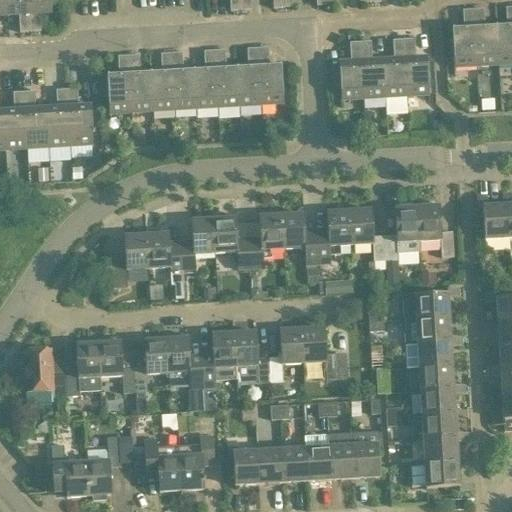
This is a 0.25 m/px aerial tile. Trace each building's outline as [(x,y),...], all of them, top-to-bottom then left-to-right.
[(5,0),(7,17),(18,16),(19,34),(29,34),(27,0),(5,0)] [(27,0),(29,34),(40,33),(39,15),(50,14),(49,0),(27,0)] [(228,0),(229,13),(240,13),(239,0),(228,0)] [(239,0),(240,13),(251,12),(249,0),(239,0)] [(282,0),(271,0),(272,11),(283,10),(282,0)] [(282,0),(283,10),(294,9),(293,0),(282,0)] [(326,7),(325,0),(314,0),(315,8),(326,7)] [(506,28),(495,28),(497,67),(511,66),(511,9),(504,9),(506,28)] [(475,68),(472,11),(461,12),(462,30),(452,31),(452,30),(451,30),(453,70),(475,68)] [(483,11),(472,11),(475,68),(497,67),(495,28),(484,29),(483,11)] [(393,60),(382,61),(384,100),(384,110),(406,109),(405,98),(402,41),(392,42),(393,60)] [(413,41),(402,41),(405,98),(428,97),(426,58),(414,59),(413,41)] [(370,43),(359,44),(362,101),(384,100),(382,61),(371,61),(370,43)] [(362,101),(359,44),(348,44),(350,63),(338,63),(340,102),(362,101)] [(267,49),(257,50),(260,107),(282,106),(280,66),(278,66),(278,67),(268,67),(267,49)] [(247,69),(236,70),(238,108),(260,107),(257,50),(246,51),(247,69)] [(224,52),(213,53),(217,110),(238,108),(236,70),(225,70),(224,52)] [(204,71),(193,72),(195,111),(217,110),(213,53),(203,53),(204,71)] [(161,74),(150,75),(152,113),(173,112),(170,55),(160,56),(161,74)] [(173,112),(195,111),(193,72),(182,73),(181,55),(170,55),(173,112)] [(138,57),(127,58),(130,115),(152,113),(150,75),(139,75),(138,57)] [(108,116),(130,115),(127,58),(117,58),(118,76),(107,77),(107,76),(106,76),(108,116)] [(56,110),(45,111),(48,150),(69,148),(66,91),(55,92),(56,110)] [(76,91),(66,91),(69,148),(91,147),(89,108),(77,109),(76,91)] [(33,93),(22,94),(26,151),(48,150),(45,111),(34,112),(33,93)] [(13,113),(2,113),(4,152),(26,151),(22,94),(12,95),(13,113)] [(482,112),(493,111),(493,102),(481,103),(482,112)] [(81,180),(80,169),(71,169),(72,180),(81,180)] [(38,183),(48,182),(47,170),(38,171),(38,183)] [(508,241),(511,240),(511,206),(511,207),(510,196),(501,197),(502,208),(506,207),(508,241)] [(506,207),(502,208),(486,209),(485,198),(476,198),(476,210),(481,210),(483,242),(508,241),(506,207)] [(415,209),(418,244),(439,243),(440,260),(453,259),(451,234),(439,235),(438,208),(434,208),(434,204),(418,205),(419,209),(415,209)] [(395,238),(383,238),(385,263),(397,263),(397,256),(418,255),(418,244),(415,209),(412,209),(412,205),(397,206),(397,210),(393,210),(395,238)] [(370,212),(348,213),(350,248),(372,247),(373,264),(385,263),(383,238),(371,239),(370,212)] [(259,245),(247,246),(249,272),(261,271),(261,261),(271,261),(271,253),(282,252),(280,217),(276,217),(276,213),(261,214),(261,218),(258,218),(258,225),(259,245)] [(327,241),(315,242),(317,267),(329,267),(328,249),(350,248),(348,213),(325,214),(327,241)] [(215,221),(212,221),(214,256),(236,255),(237,272),(249,272),(247,246),(236,247),(235,226),(234,220),(230,220),(230,216),(215,216),(215,221)] [(305,268),(317,267),(315,242),(303,243),(302,216),(280,217),(282,252),(304,251),(305,268)] [(193,257),(214,256),(212,221),(190,222),(192,249),(180,250),(180,262),(182,276),(194,275),(193,257)] [(149,237),(145,237),(147,272),(169,271),(170,288),(174,288),(175,301),(183,301),(182,287),(182,276),(180,262),(180,250),(168,251),(168,243),(167,236),(164,236),(163,231),(148,232),(149,237)] [(113,278),(106,279),(106,292),(114,291),(126,291),(125,273),(147,272),(145,237),(123,238),(124,260),(125,266),(113,266),(113,278)] [(261,271),(249,272),(250,281),(256,281),(257,281),(261,276),(261,271)] [(318,285),(317,272),(307,272),(307,286),(318,285)] [(420,275),(420,287),(434,286),(434,274),(420,275)] [(398,279),(386,279),(386,289),(398,288),(398,279)] [(338,297),(337,284),(325,285),(326,298),(338,297)] [(402,298),(403,323),(448,320),(447,300),(457,299),(457,290),(445,291),(446,296),(402,298)] [(258,291),(251,291),(251,302),(267,301),(267,295),(262,295),(258,291)] [(203,305),(215,304),(215,293),(203,293),(203,305)] [(495,305),(496,325),(511,324),(511,299),(496,300),(495,296),(484,296),(484,305),(495,305)] [(378,324),(378,313),(367,313),(368,325),(378,324)] [(448,320),(403,323),(404,347),(449,344),(449,340),(448,320)] [(378,324),(368,325),(369,334),(382,334),(382,324),(378,324)] [(511,348),(511,324),(496,325),(498,349),(511,348)] [(300,331),(303,366),(324,365),(325,382),(338,382),(336,356),(324,357),(322,330),(300,331)] [(212,365),(200,366),(202,391),(213,390),(214,390),(214,383),(235,382),(232,335),(229,335),(229,331),(213,332),(214,336),(210,336),(212,365)] [(280,360),(268,360),(270,385),(282,385),(281,367),(303,366),(300,331),(278,332),(280,360)] [(255,334),(232,335),(235,382),(236,387),(270,385),(268,360),(256,361),(255,334)] [(168,341),(165,341),(167,376),(168,390),(190,389),(190,392),(193,392),(202,391),(200,366),(189,367),(187,340),(183,340),(183,335),(168,336),(168,341)] [(144,370),(133,370),(134,395),(144,395),(146,395),(145,377),(167,376),(165,341),(161,341),(161,337),(146,338),(146,342),(143,342),(143,346),(144,370)] [(100,345),(97,345),(99,380),(121,379),(122,396),(134,395),(133,370),(121,371),(120,347),(119,344),(116,344),(115,339),(100,340),(100,345)] [(418,370),(451,368),(450,349),(460,348),(460,339),(449,340),(449,344),(404,347),(406,371),(418,370)] [(77,374),(65,374),(66,399),(66,400),(71,399),(78,399),(78,394),(100,393),(99,380),(97,345),(93,345),(93,341),(78,342),(78,346),(75,346),(77,374)] [(511,348),(498,349),(499,369),(499,373),(511,372),(511,348)] [(66,400),(66,399),(65,374),(52,375),(50,353),(22,354),(25,394),(52,393),(52,401),(66,400)] [(452,388),(451,368),(418,370),(419,394),(452,392),(452,397),(463,396),(463,387),(452,388)] [(499,378),(500,397),(511,396),(511,372),(499,373),(499,369),(488,369),(488,379),(499,378)] [(377,388),(377,397),(390,397),(389,388),(377,388)] [(207,403),(207,395),(213,395),(213,390),(202,391),(203,403),(207,403)] [(203,403),(202,391),(193,392),(190,392),(191,414),(203,413),(203,403)] [(452,392),(419,394),(420,418),(454,416),(452,397),(452,392)] [(511,396),(500,397),(502,418),(491,418),(492,428),(503,427),(503,434),(511,433),(511,396)] [(370,417),(379,416),(378,402),(369,403),(370,417)] [(326,405),(316,406),(317,420),(327,419),(326,405)] [(326,405),(327,419),(336,419),(335,405),(326,405)] [(278,408),(269,409),(270,422),(279,422),(278,408)] [(278,408),(279,422),(288,422),(287,408),(278,408)] [(385,420),(399,420),(399,411),(384,411),(385,420)] [(420,418),(410,419),(411,443),(422,442),(455,440),(455,436),(454,416),(420,418)] [(130,420),(120,421),(121,430),(131,430),(130,420)] [(399,429),(399,420),(385,420),(385,430),(399,429)] [(38,435),(48,435),(48,423),(44,424),(37,429),(38,435)] [(351,435),(352,448),(354,481),(379,480),(376,433),(351,435)] [(330,483),(354,481),(352,448),(351,435),(327,436),(330,483)] [(423,463),(416,463),(416,467),(457,464),(455,445),(466,444),(466,435),(455,436),(455,440),(422,442),(423,463)] [(304,451),(306,484),(330,483),(327,436),(303,437),(304,451)] [(107,463),(85,464),(87,499),(91,499),(91,503),(106,503),(105,498),(110,498),(108,470),(120,470),(120,466),(118,440),(118,439),(106,440),(107,463)] [(199,440),(199,449),(178,450),(180,493),(202,492),(201,469),(213,468),(211,439),(199,440)] [(178,450),(156,451),(155,442),(143,443),(144,468),(156,468),(158,495),(180,493),(178,450)] [(234,488),(258,487),(256,454),(236,455),(235,444),(226,445),(227,456),(232,456),(234,488)] [(53,495),(65,495),(65,500),(87,499),(85,464),(64,465),(63,448),(50,449),(53,495)] [(282,485),(306,484),(304,451),(280,452),(282,485)] [(256,454),(258,487),(282,485),(280,452),(256,454)] [(416,469),(409,469),(411,489),(425,488),(425,491),(457,489),(457,494),(463,494),(469,493),(469,484),(458,485),(457,464),(416,467),(416,469)] [(462,511),(463,501),(449,502),(449,511),(462,511)]
